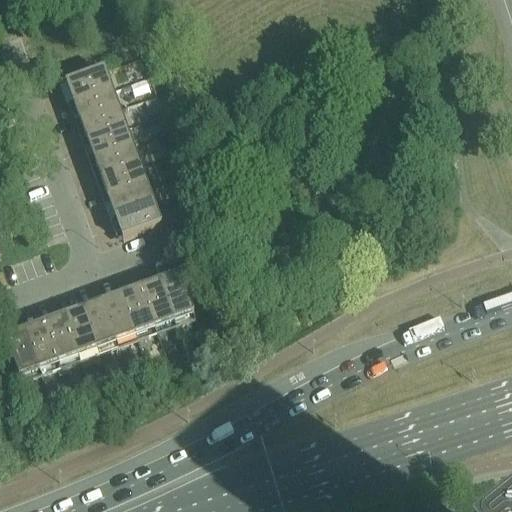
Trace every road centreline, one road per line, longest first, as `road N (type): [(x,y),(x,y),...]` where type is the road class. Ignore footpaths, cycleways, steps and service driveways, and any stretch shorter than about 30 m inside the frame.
road 1 (primary): [(511,314),(382,361),(216,447),(123,510)]
road 2 (primary): [(123,510),(238,505),(511,417)]
road 3 (residential): [(0,82),(17,76),(89,272),(0,305)]
